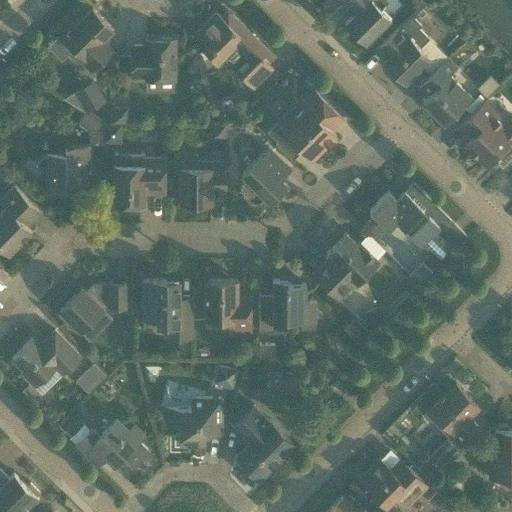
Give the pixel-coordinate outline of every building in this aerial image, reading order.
[(374,1),(375,0),(344,0),(342,3),(353,14),(344,22),(365,42),(390,17),(381,7),(374,1)] [(70,50),(91,70),(115,46),(105,37),(113,28),(92,7),(75,24),(71,20),(59,32),(73,47),(70,50)] [(213,60),(232,41),(254,63),(241,76),(253,87),(273,67),(262,56),(268,50),(231,13),(225,19),(216,11),(196,31),(208,43),(202,49),(213,60)] [(411,14),(399,26),(378,46),(388,56),(383,61),(405,82),(430,56),(419,45),(429,36),(419,26),(421,24),(411,14)] [(175,77),(175,37),(145,37),(145,44),(131,44),(131,76),(145,76),(145,77),(146,77),(175,77)] [(442,119),(444,122),(471,95),(449,73),(456,66),(447,57),(417,86),(426,95),(422,99),(432,110),(430,112),(439,121),(442,119)] [(80,98),(88,110),(104,101),(96,88),(80,98)] [(311,159),(327,143),(336,134),(331,129),(343,117),(315,89),(301,103),(303,105),(281,127),(280,128),(285,132),(311,159)] [(511,155),(511,139),(511,138),(511,137),(511,117),(510,118),(506,122),(483,100),(458,125),(469,137),(464,142),(486,163),(493,156),(502,166),(511,155)] [(109,106),(109,122),(125,122),(125,113),(119,113),(119,106),(109,106)] [(90,128),(90,139),(101,139),(101,122),(84,112),(79,121),(90,128)] [(254,125),(243,115),(238,121),(248,131),(254,125)] [(226,122),(212,122),(212,137),(226,137),(226,122)] [(277,140),(285,132),(280,128),(281,127),(276,122),(267,130),(277,140)] [(90,183),(90,145),(65,145),(65,151),(47,151),(47,152),(36,163),(47,173),(47,189),(65,189),(65,183),(90,183)] [(259,202),(265,196),(269,201),(287,183),(281,178),(291,169),(268,146),(241,173),(246,177),(240,183),(240,191),(252,202),(259,202)] [(164,157),(143,157),(143,152),(114,153),(114,203),(144,203),(144,191),(164,191),(164,157)] [(180,166),(180,203),(211,203),(211,196),(226,196),(226,161),(195,161),(195,166),(180,166)] [(438,240),(455,223),(436,204),(435,205),(431,201),(432,200),(413,181),(398,196),(394,196),(388,190),(369,208),(388,227),(396,219),(420,243),(430,232),(438,240)] [(27,225),(41,211),(14,185),(0,199),(6,205),(0,211),(0,245),(8,253),(32,229),(27,225)] [(326,260),(313,273),(338,298),(355,281),(356,282),(379,260),(359,240),(357,243),(346,232),(326,252),(332,258),(328,262),(326,260)] [(432,269),(423,260),(409,273),(419,283),(432,269)] [(166,279),(143,278),(143,317),(160,317),(160,323),(169,323),(169,336),(193,336),(193,305),(179,305),(179,283),(166,283),(166,279)] [(316,312),(315,312),(315,299),(305,299),(305,282),(287,282),(287,278),(273,279),(273,293),(259,293),(259,331),(274,331),(274,325),(287,325),(287,319),(301,319),(301,329),(316,329),(316,312)] [(237,279),(229,279),(205,279),(205,319),(228,319),(228,327),(251,327),(251,295),(237,295),(237,279)] [(82,286),(59,309),(81,330),(103,308),(102,307),(110,307),(125,307),(125,282),(93,282),(85,290),(82,286)] [(375,305),(361,312),(366,324),(381,318),(375,305)] [(22,368),(20,371),(35,385),(54,366),(62,373),(81,355),(55,329),(39,344),(32,337),(11,357),(22,368)] [(259,357),(275,356),(275,343),(259,343),(259,357)] [(95,359),(77,377),(89,389),(107,372),(95,359)] [(220,363),(214,381),(232,386),(237,368),(220,363)] [(265,364),(248,364),(249,386),(265,386),(265,364)] [(337,376),(328,385),(338,395),(345,389),(347,387),(337,376)] [(426,412),(444,430),(460,446),(485,421),(473,409),(478,404),(456,382),(426,412)] [(221,433),(221,396),(190,396),(190,407),(161,406),(161,426),(179,426),(179,444),(205,444),(205,433),(221,433)] [(258,476),(292,442),(270,421),(269,422),(252,405),(232,425),(249,442),(236,455),(258,476)] [(134,458),(138,462),(150,450),(139,440),(145,434),(133,423),(128,428),(117,417),(98,435),(91,428),(76,443),(97,465),(106,456),(114,465),(123,456),(129,463),(134,458)] [(511,427),(509,428),(507,424),(499,424),(496,428),(495,428),(495,447),(490,447),(490,476),(511,476),(511,427)] [(429,477),(438,468),(428,457),(419,466),(429,477)] [(380,458),(360,478),(385,504),(395,494),(406,504),(426,484),(402,459),(391,469),(380,458)] [(0,511),(22,511),(38,496),(37,495),(40,492),(30,481),(27,484),(14,472),(9,477),(0,468),(0,511)] [(436,488),(426,498),(436,508),(446,499),(436,488)] [(356,511),(358,510),(343,495),(325,511),(356,511)]
